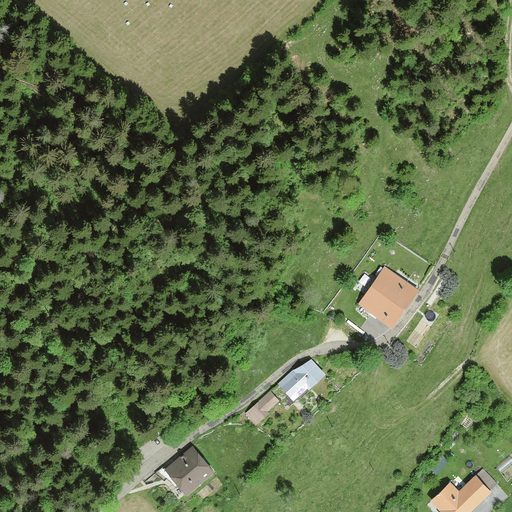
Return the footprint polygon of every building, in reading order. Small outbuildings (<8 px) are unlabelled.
[(385,266),(359,305),(394,329),(420,290),(385,266)] [(312,355),(279,384),(295,402),(309,389),(310,391),(329,374),(312,355)] [(280,402),(270,391),(245,414),(256,426),(270,414),(268,412),(280,402)] [(194,444),(165,467),(188,494),(216,471),(194,444)] [(450,481),(431,500),(442,511),(471,511),(494,489),(478,472),(460,490),(450,481)]
